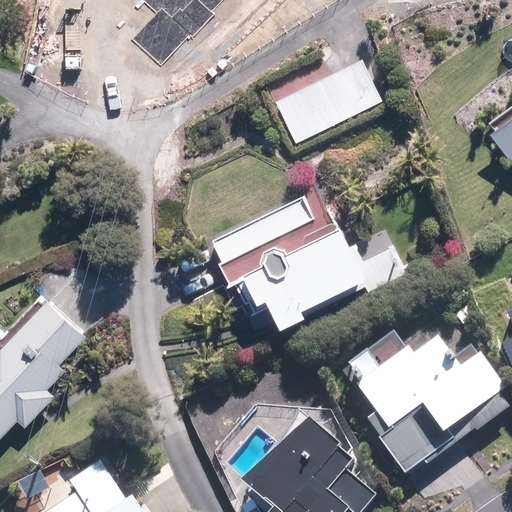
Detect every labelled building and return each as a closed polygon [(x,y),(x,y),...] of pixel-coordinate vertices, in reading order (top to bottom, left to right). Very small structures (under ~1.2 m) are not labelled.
[(143,0),(158,14),(133,40),(161,66),(191,35),(193,37),(215,14),(212,11),(222,0),(143,0)] [(278,98),(297,140),(383,101),(364,60),(278,98)] [(511,113),(490,129),(511,159),(511,113)] [(322,184),(211,232),(251,323),(362,275),(322,184)] [(0,435),(85,343),(41,303),(0,347),(0,435)] [(437,317),(349,382),(412,467),(500,402),(437,317)] [(350,511),(363,511),(377,496),(347,470),(355,461),(340,448),(342,446),(300,412),(270,458),(242,484),(273,511),(348,511),(350,511)] [(128,502),(101,461),(71,481),(78,492),(47,511),(151,511),(145,503),(140,506),(135,498),(128,502)]
